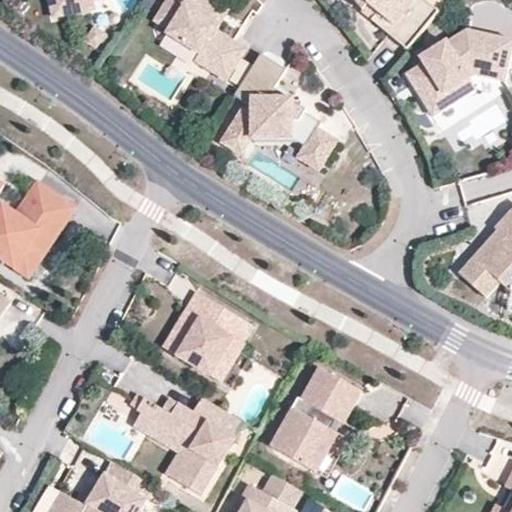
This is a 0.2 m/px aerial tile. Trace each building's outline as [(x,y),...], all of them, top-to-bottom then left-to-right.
[(54,0),(57,11),(96,1),(95,0),(54,0)] [(212,0),(167,0),(156,19),(171,28),(168,32),(201,53),(203,50),(219,60),(213,69),(228,79),(234,70),(247,48),(232,38),(217,29),(223,19),(207,9),(212,0)] [(229,9),(215,0),(212,0),(207,9),(223,19),(229,9)] [(409,47),(441,10),(429,0),(358,0),(366,8),(371,2),(380,10),(374,18),(409,47)] [(96,1),(57,11),(58,17),(98,8),(96,1)] [(364,9),(374,18),(380,10),(371,2),(366,8),(364,9)] [(109,32),(99,26),(92,39),(101,45),(109,32)] [(504,81),(511,49),(511,39),(469,29),(424,57),(426,62),(408,73),(414,82),(420,78),(425,86),(418,90),(432,112),(443,105),(443,93),(469,77),(467,75),(471,74),(504,81)] [(219,60),(203,50),(201,53),(196,59),(213,69),(219,60)] [(288,68),(262,53),(236,95),(248,103),(224,141),(243,153),(253,137),(294,137),(307,146),(300,157),(320,169),(338,141),(319,129),(323,123),(307,112),(308,109),(294,101),(294,97),(292,97),(281,97),(273,92),(276,87),(288,68)] [(446,110),(477,90),(469,77),(443,93),(443,105),(446,110)] [(418,90),(425,86),(420,78),(414,82),(418,90)] [(292,97),(276,87),(273,92),(281,97),(292,97)] [(434,116),(446,110),(443,105),(432,112),(434,116)] [(0,255),(31,277),(44,257),(30,247),(47,222),(52,225),(69,201),(40,182),(18,213),(0,201),(0,193),(6,184),(0,180),(0,255)] [(476,255),(461,272),(487,295),(502,280),(511,289),(511,210),(497,227),(500,229),(510,238),(487,264),(476,255)] [(510,238),(500,229),(476,255),(487,264),(510,238)] [(254,323),(198,290),(188,307),(182,317),(186,320),(180,330),(176,327),(165,346),(212,374),(235,335),(243,340),(254,323)] [(0,319),(12,301),(0,292),(0,319)] [(186,320),(182,317),(176,327),(180,330),(186,320)] [(243,340),(235,335),(212,374),(224,381),(247,342),(243,340)] [(333,371),(322,365),(315,378),(326,384),(333,371)] [(364,389),(333,371),(326,384),(315,378),(304,397),(300,396),(273,443),(314,467),(326,446),(331,449),(347,421),(364,389)] [(147,397),(140,393),(133,404),(140,408),(147,397)] [(195,411),(180,401),(173,412),(160,404),(153,417),(196,442),(198,447),(199,451),(182,481),(204,494),(248,422),(204,395),(195,411)] [(160,404),(147,397),(140,408),(143,411),(153,417),(160,404)] [(196,442),(153,417),(143,411),(135,424),(181,451),(198,447),(196,442)] [(331,449),(326,446),(314,467),(328,474),(355,426),(347,421),(331,449)] [(182,481),(199,451),(198,447),(181,451),(168,473),(182,481)] [(157,485),(115,459),(95,492),(87,504),(78,499),(64,490),(50,511),(141,511),(143,510),(157,485)] [(303,488),(277,473),(267,490),(254,483),(237,511),(294,511),(297,507),(293,505),(303,488)] [(511,511),(511,477),(509,484),(511,485),(511,507),(505,504),(499,501),(493,511),(511,511)] [(95,492),(86,486),(78,499),(87,504),(95,492)]
